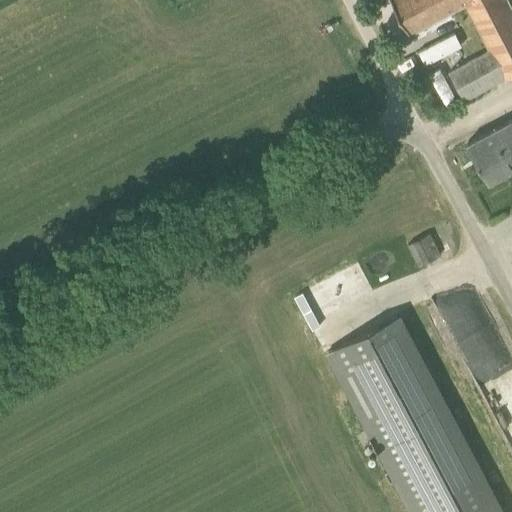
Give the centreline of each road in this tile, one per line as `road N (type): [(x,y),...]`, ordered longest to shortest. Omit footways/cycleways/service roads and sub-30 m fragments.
road 1 (unclassified): [(0,323),(408,111)]
road 2 (unclassified): [(511,303),(408,111)]
road 3 (unclassified): [(408,111),(351,0)]
